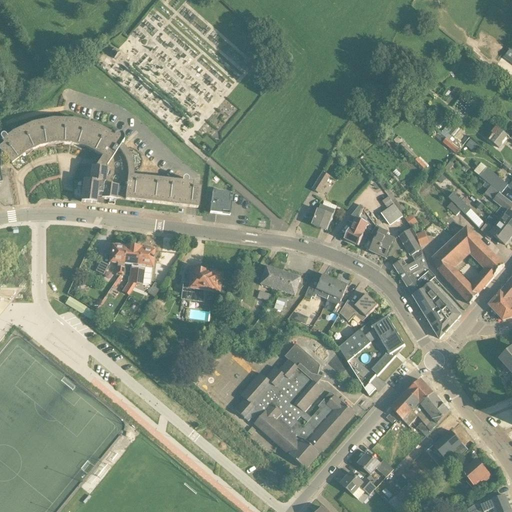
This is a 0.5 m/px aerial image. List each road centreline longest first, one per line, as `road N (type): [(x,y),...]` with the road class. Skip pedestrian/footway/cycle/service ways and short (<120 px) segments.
road 1 (residential): [(433,360),(385,285),(328,253),(40,214)]
road 2 (residential): [(40,214),(43,305),(283,511)]
road 3 (residential): [(293,511),(433,360)]
road 4 (residential): [(511,471),(433,360)]
